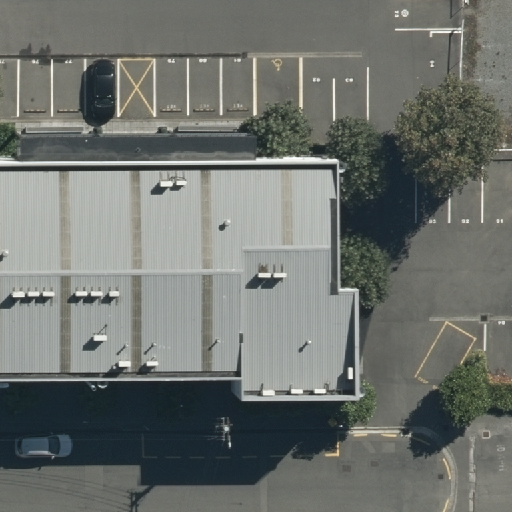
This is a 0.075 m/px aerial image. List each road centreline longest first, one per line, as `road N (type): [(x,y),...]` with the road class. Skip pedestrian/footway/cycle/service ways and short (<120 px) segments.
road 1 (unclassified): [(369,477),(0,481)]
road 2 (unknown): [(369,477),(409,403),(415,360),(408,260),(511,264)]
